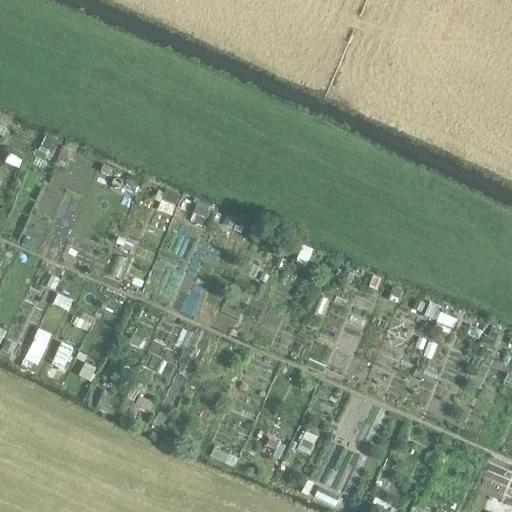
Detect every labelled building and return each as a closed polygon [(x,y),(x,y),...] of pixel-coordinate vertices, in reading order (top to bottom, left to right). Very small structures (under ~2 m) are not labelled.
[(53,153),(58,143),(45,137),(38,151),(47,155),(48,151),(53,153)] [(10,153),(6,162),(19,168),(23,159),(10,153)] [(112,178),(115,171),(104,166),(100,173),(112,178)] [(171,216),(179,197),(166,191),(158,211),(171,216)] [(202,227),(210,208),(199,203),(190,222),(202,227)] [(231,228),(234,220),(223,216),(220,224),(231,228)] [(240,237),(244,229),(235,225),(231,233),(240,237)] [(275,246),(278,237),(267,232),(263,241),(275,246)] [(296,263),(306,267),(313,251),(303,247),(296,263)] [(313,286),(318,276),(309,272),(305,282),(313,286)] [(350,284),(354,276),(345,273),(342,280),(350,284)] [(377,291),(379,285),(371,282),(369,288),(377,291)] [(397,304),(402,292),(393,288),(388,301),(397,304)] [(421,314),(425,305),(416,301),(412,310),(421,314)] [(434,322),(440,308),(430,304),(424,318),(434,322)] [(453,330),(457,321),(440,314),(437,323),(453,330)] [(478,341),(482,333),(470,327),(466,335),(478,341)] [(497,342),(501,331),(492,327),(488,338),(497,342)] [(138,351),(142,341),(133,336),(128,346),(138,351)] [(104,393),(102,398),(120,407),(123,402),(104,393)] [(149,413),(153,404),(140,397),(135,406),(149,413)] [(204,419),(199,430),(207,433),(212,423),(204,419)] [(305,432),(302,440),(315,445),(318,437),(305,432)] [(279,444),(268,439),(265,446),(275,451),(279,444)] [(234,469),(238,460),(214,448),(210,457),(234,469)] [(308,497),(314,484),(307,481),(301,494),(308,497)]
